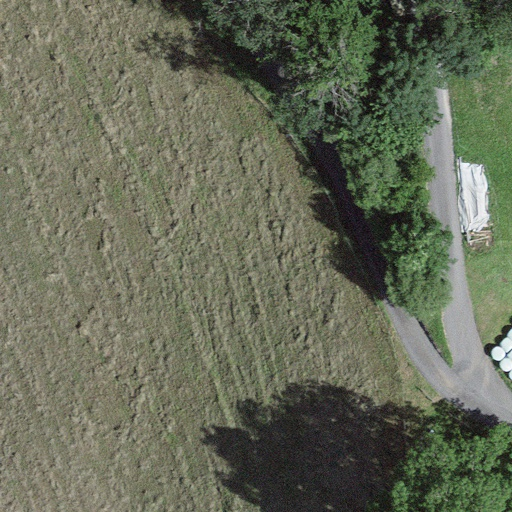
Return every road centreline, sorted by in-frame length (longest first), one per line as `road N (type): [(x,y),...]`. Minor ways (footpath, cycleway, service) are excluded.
road 1 (track): [(229,0),(319,136),(419,350),(474,404),(511,423)]
road 2 (track): [(415,0),(449,317),(474,404)]
